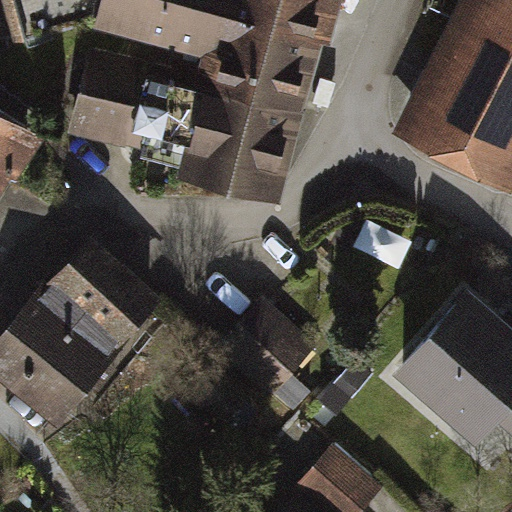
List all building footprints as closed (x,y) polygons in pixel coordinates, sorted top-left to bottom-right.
[(200,64),(197,76),(308,103),(320,54),(330,56),(343,0),(100,0),(91,37),(200,64)] [(511,0),(463,0),(394,138),(509,195),(511,189),(511,0)] [(129,142),(178,154),(191,101),(138,88),(142,72),(86,58),(66,137),(127,152),(129,142)] [(197,76),(191,101),(178,154),(170,186),(281,214),(308,103),(197,76)] [(0,198),(32,145),(0,126),(0,198)] [(160,313),(89,248),(0,346),(0,390),(50,435),(160,313)] [(511,342),(467,302),(393,384),(474,457),(496,433),(511,447),(511,342)] [(270,405),(314,354),(259,306),(215,357),(270,405)] [(295,501),(307,511),(367,511),(382,496),(331,452),(291,497),(295,501)] [(307,511),(295,501),(285,511),(307,511)]
